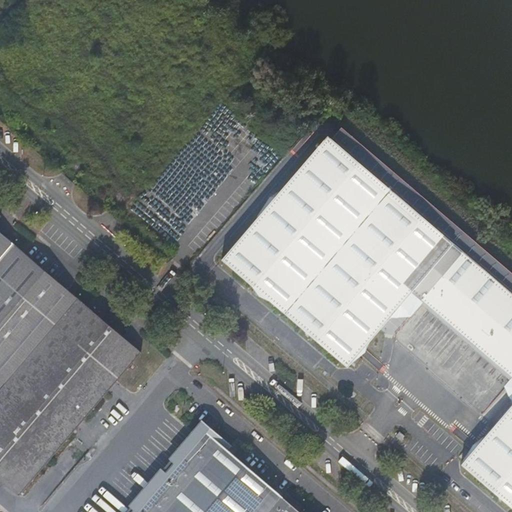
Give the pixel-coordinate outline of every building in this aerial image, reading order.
[(332,140),(511,293),(511,279),(339,132),(332,140)] [(511,293),(332,140),(327,135),(222,259),(347,366),(411,292),(511,377),(511,404),(462,463),(511,506),(511,293)] [(0,255),(11,242),(0,232),(0,255)] [(0,384),(74,297),(11,242),(0,255),(0,384)] [(138,351),(74,297),(0,384),(0,479),(16,493),(138,351)] [(200,420),(123,511),(145,511),(207,438),(199,432),(202,429),(224,448),(227,444),(200,420)] [(207,438),(145,511),(298,511),(224,448),(202,429),(199,432),(207,438)]
